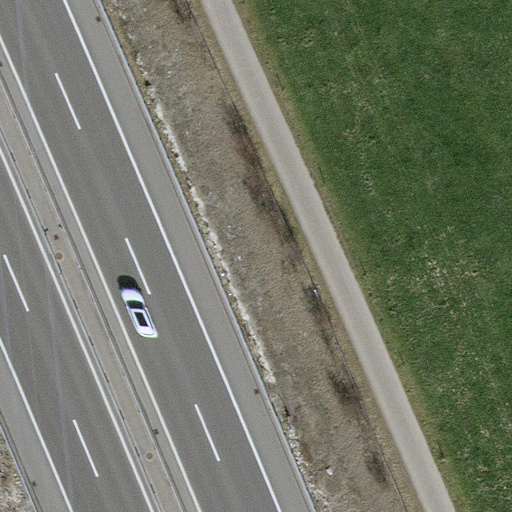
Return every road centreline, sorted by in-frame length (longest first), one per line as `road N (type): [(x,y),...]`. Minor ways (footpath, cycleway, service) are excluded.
road 1 (motorway): [(242,511),(24,0)]
road 2 (track): [(221,0),(437,511)]
road 3 (motorway): [(0,247),(111,511)]
